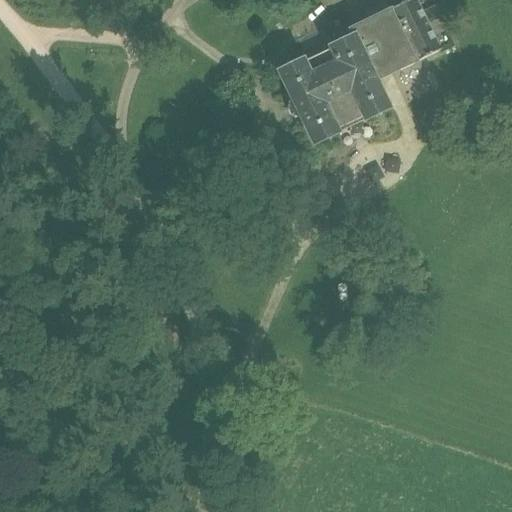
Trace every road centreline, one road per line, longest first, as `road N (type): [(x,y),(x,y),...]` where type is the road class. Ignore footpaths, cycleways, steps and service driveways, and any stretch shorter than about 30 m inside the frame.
road 1 (unclassified): [(204,511),(212,444),(205,348),(121,137),(123,97),(150,41)]
road 2 (track): [(407,112),(410,149),(296,251),(259,330),(207,492)]
road 3 (track): [(130,174),(0,6)]
road 4 (unclassified): [(29,36),(150,41)]
